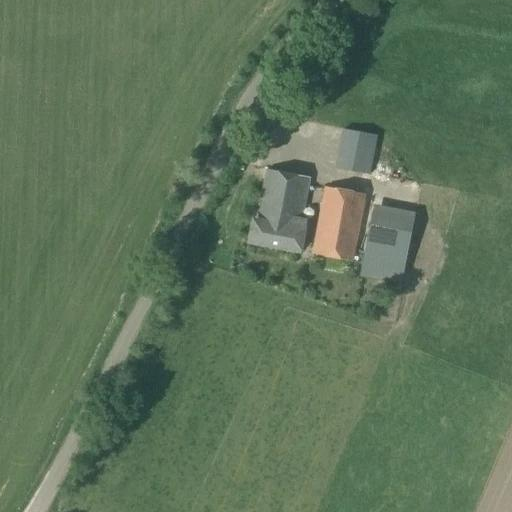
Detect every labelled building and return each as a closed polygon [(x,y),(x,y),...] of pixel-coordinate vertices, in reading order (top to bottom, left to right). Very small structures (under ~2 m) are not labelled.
[(387,179),(394,139),(341,130),(333,169),(387,179)] [(421,167),(418,185),(510,201),(511,187),(511,170),(464,162),(467,145),(429,138),(426,154),(410,152),(408,165),(421,167)] [(304,230),(306,220),(302,220),(310,178),(251,167),(247,187),(261,191),(255,221),(254,221),(250,243),(299,252),(303,229),(304,230)] [(354,262),(366,195),(325,188),(311,257),(354,262)] [(402,285),(410,241),(416,213),(374,205),(360,278),(402,285)] [(413,255),(413,273),(432,273),(432,255),(413,255)]
